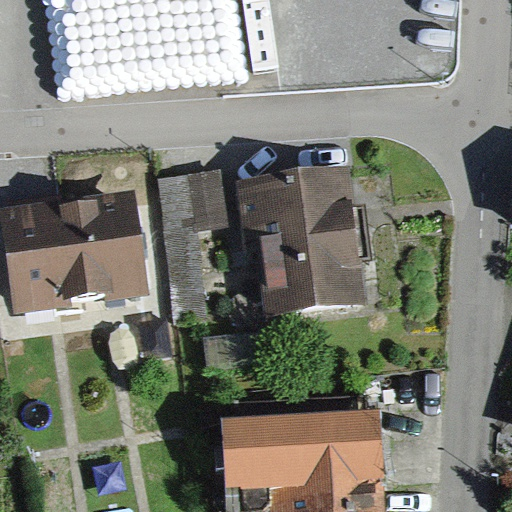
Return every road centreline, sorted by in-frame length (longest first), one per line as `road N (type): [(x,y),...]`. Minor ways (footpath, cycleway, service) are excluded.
road 1 (residential): [(0,136),(483,109)]
road 2 (residential): [(483,109),(463,511)]
